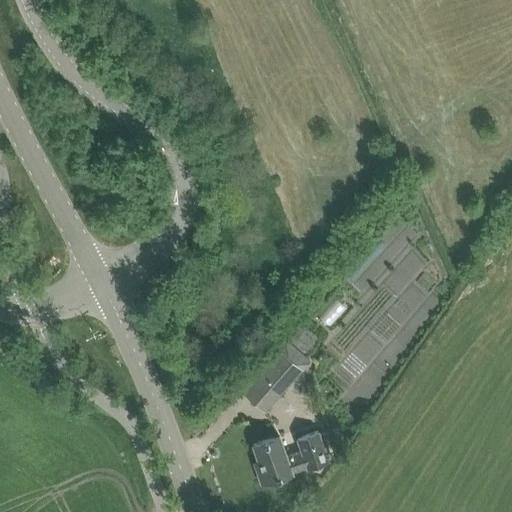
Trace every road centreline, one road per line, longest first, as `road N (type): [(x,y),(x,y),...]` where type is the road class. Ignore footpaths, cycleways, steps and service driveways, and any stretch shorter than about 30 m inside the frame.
road 1 (tertiary): [(101,279),(164,241),(185,195),(182,172),(150,125),(70,68),(27,0)]
road 2 (tertiary): [(196,511),(101,279)]
road 3 (tertiary): [(101,279),(0,89)]
